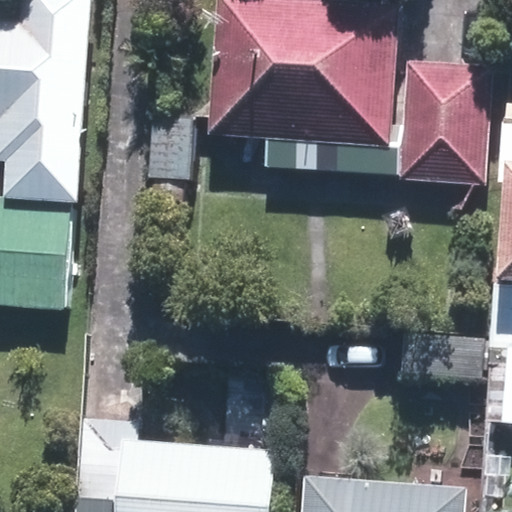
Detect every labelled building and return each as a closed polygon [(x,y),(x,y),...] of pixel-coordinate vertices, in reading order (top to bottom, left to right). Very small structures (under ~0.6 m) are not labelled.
[(85,206),(96,0),(31,0),(30,25),(0,23),(0,121),(7,122),(5,165),(15,166),(13,202),(85,206)] [(400,11),(260,0),(224,0),(214,138),(390,151),(400,11)] [(496,72),(414,68),(408,181),(490,185),(496,72)] [(200,124),(159,121),(155,179),(196,183),(200,124)] [(0,207),(0,306),(66,311),(74,213),(0,207)] [(487,346),(408,339),(403,381),(483,389),(487,346)] [(277,511),(281,458),(274,458),(276,427),(145,416),(144,426),(93,422),(86,511),(277,511)] [(310,483),(308,511),(466,511),(468,494),(310,483)]
